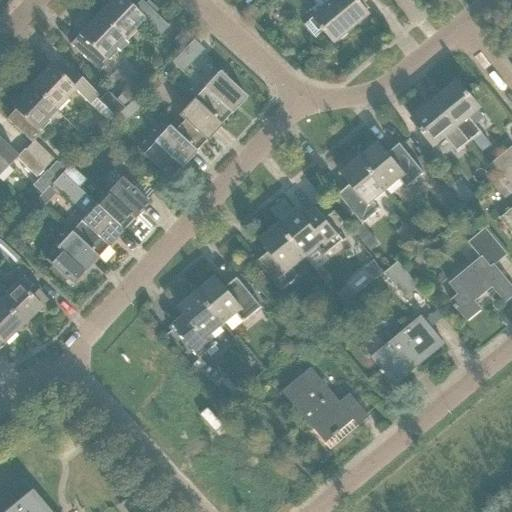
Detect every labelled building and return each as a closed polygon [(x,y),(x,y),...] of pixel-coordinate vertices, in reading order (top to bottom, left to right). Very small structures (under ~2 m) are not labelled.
[(121,0),(111,0),(97,15),(123,40),(142,20),(157,35),(166,26),(156,16),(159,13),(149,3),(146,7),(140,1),(132,10),(121,0)] [(314,0),(323,10),(313,18),(322,29),(321,30),(325,34),(326,33),(335,44),(370,15),(357,0),(314,0)] [(128,45),(123,40),(97,15),(78,35),(82,39),(74,48),(99,73),(108,64),(104,60),(114,49),(119,54),(128,45)] [(185,28),(174,39),(181,45),(191,34),(185,28)] [(183,73),(203,51),(192,41),(172,64),(183,73)] [(30,86),(55,111),(74,91),(89,105),(98,96),(72,72),(64,80),(49,66),(30,86)] [(199,105),(220,124),(230,114),(231,115),(246,98),(218,72),(203,89),(209,94),(199,105)] [(469,143),(482,133),(469,118),(480,109),(458,83),(435,102),(469,143)] [(36,131),(55,111),(30,86),(10,106),(14,110),(6,119),(31,143),(25,150),(24,151),(44,169),(53,160),(34,141),(40,134),(36,131)] [(124,109),(133,99),(124,91),(115,100),(124,109)] [(124,109),(115,100),(107,92),(98,101),(115,117),(124,109)] [(124,109),(132,116),(143,104),(136,97),(134,100),(133,99),(124,109)] [(220,124),(199,105),(193,99),(178,116),(184,121),(174,132),(195,152),(205,141),(206,142),(221,125),(220,124)] [(469,143),(435,102),(412,121),(434,147),(445,138),(457,153),(469,143)] [(195,152),(174,132),(168,126),(153,143),(153,144),(143,155),(169,180),(180,168),(181,169),(196,153),(195,152)] [(24,151),(25,150),(23,149),(16,156),(0,140),(0,173),(15,158),(36,178),(44,169),(24,151)] [(360,158),(387,191),(400,180),(406,189),(424,174),(400,144),(387,154),(378,143),(360,158)] [(498,179),(511,167),(511,148),(489,166),(498,179)] [(387,191),(360,158),(341,173),(351,185),(339,195),(363,224),(381,210),(374,201),(387,191)] [(69,165),(61,174),(74,185),(78,189),(86,181),(79,174),(71,167),(69,165)] [(511,167),(498,179),(511,195),(511,194),(511,167)] [(42,193),(55,179),(46,172),(32,186),(41,194),(42,193)] [(134,221),(149,204),(121,178),(95,205),(123,230),(132,220),(134,221)] [(466,205),(475,197),(460,179),(451,187),(466,205)] [(124,231),(123,230),(95,205),(78,189),(74,185),(64,196),(85,216),(80,222),(86,227),(76,238),(98,258),(107,247),(108,248),(124,231)] [(41,194),(36,200),(37,200),(44,207),(50,200),(43,194),(42,193),(41,194)] [(511,208),(500,219),(511,233),(511,208)] [(297,210),(278,225),(305,258),(318,248),(325,256),(343,241),(317,209),(304,219),(297,210)] [(292,269),(305,258),(278,225),(260,240),(269,252),(257,262),(281,292),(299,277),(292,269)] [(511,298),(511,286),(495,266),(507,255),(486,229),(469,243),(481,258),(449,284),(458,295),(450,301),(465,319),(479,307),(475,302),(492,288),(505,304),(511,298)] [(98,258),(76,238),(70,232),(55,249),(61,254),(51,266),(72,286),(82,274),(83,275),(99,259),(98,258)] [(370,233),(361,240),(368,249),(370,252),(379,245),(377,242),(370,233)] [(0,259),(10,269),(19,259),(0,241),(0,259)] [(405,298),(419,287),(398,263),(385,273),(405,298)] [(0,303),(21,326),(40,308),(39,307),(45,300),(32,287),(20,274),(13,281),(16,284),(6,294),(0,287),(0,303)] [(197,292),(224,325),(237,314),(244,323),(262,308),(237,278),(225,288),(215,277),(197,292)] [(211,336),(224,325),(197,292),(178,308),(188,319),(175,329),(200,359),(218,344),(211,336)] [(3,344),(21,326),(0,303),(0,343),(1,343),(3,344)] [(395,386),(444,345),(421,317),(372,358),(395,386)] [(206,364),(199,372),(217,388),(224,380),(206,364)] [(339,403),(311,369),(283,393),(326,444),(353,421),(358,426),(368,417),(349,394),(339,403)] [(48,511),(31,491),(4,511),(48,511)]
